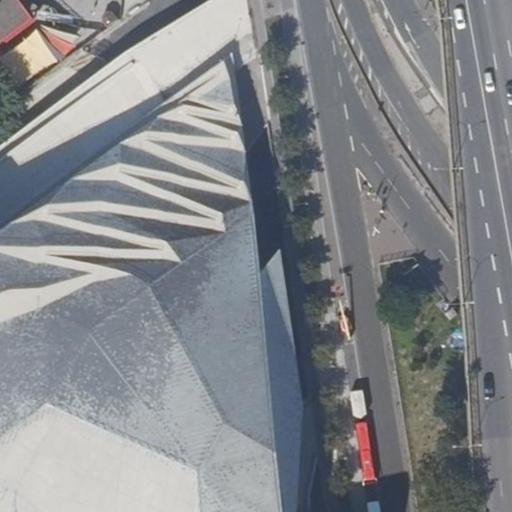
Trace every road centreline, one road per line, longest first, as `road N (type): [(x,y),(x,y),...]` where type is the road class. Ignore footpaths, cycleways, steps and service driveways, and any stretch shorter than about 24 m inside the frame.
road 1 (trunk): [(465,0),(510,511)]
road 2 (primary): [(327,93),(395,511)]
road 3 (primary): [(327,93),(511,347)]
road 4 (primary): [(511,253),(437,159),(351,0)]
road 5 (primary): [(511,150),(391,0)]
